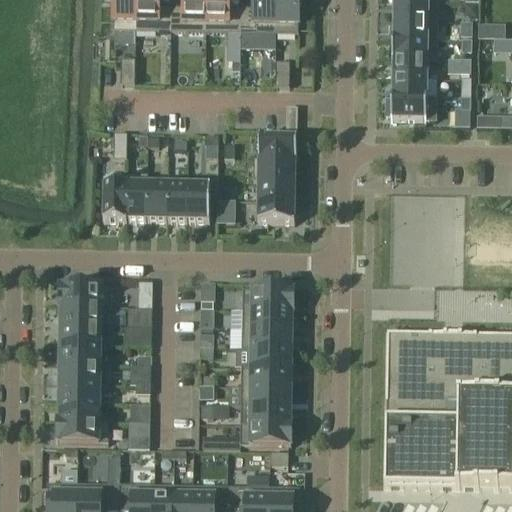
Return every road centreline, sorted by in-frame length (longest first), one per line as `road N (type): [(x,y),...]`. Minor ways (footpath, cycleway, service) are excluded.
road 1 (residential): [(341,264),(13,259)]
road 2 (residential): [(8,511),(13,259)]
road 3 (residential): [(336,511),(341,264)]
road 4 (residential): [(343,157),(511,158)]
road 5 (residential): [(343,157),(346,0)]
